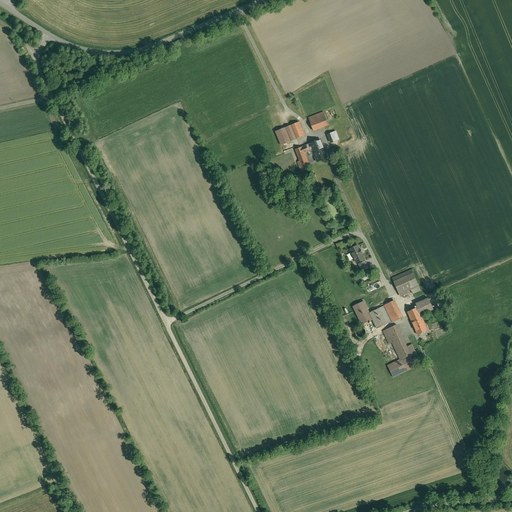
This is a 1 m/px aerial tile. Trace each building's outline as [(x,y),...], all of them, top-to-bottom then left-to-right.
[(323,112),(308,118),(313,131),(328,125),(323,112)] [(299,122),(291,125),(297,139),(305,136),(299,122)] [(291,141),(297,139),(291,125),(275,132),(281,146),(291,142),(291,141)] [(340,139),(336,131),(327,134),(330,143),(340,139)] [(320,140),(295,150),(300,161),(297,162),(301,172),(310,168),(304,153),(312,150),(312,149),(322,145),(320,140)] [(322,145),(312,149),(312,150),(317,162),(327,158),(322,145)] [(365,259),(358,245),(349,249),(351,254),(351,255),(353,259),(354,259),(356,264),(365,259)] [(369,268),(366,260),(358,264),(362,271),(369,268)] [(411,270),(393,278),(400,296),(408,292),(407,291),(411,289),(413,294),(420,290),(411,270)] [(428,298),(416,304),(417,307),(417,308),(421,315),(433,309),(428,298)] [(395,300),(383,306),(384,306),(391,322),(392,322),(403,317),(395,300)] [(369,313),(370,313),(364,301),(352,307),(362,325),(373,320),(369,313)] [(370,313),(369,313),(373,320),(377,329),(391,322),(384,306),(370,313)] [(421,315),(417,308),(417,307),(408,312),(418,335),(428,330),(421,315)] [(407,347),(397,325),(383,331),(389,344),(392,342),(400,360),(411,355),(407,347)] [(364,328),(363,328),(362,328),(361,327),(360,327),(359,327),(358,328),(357,329),(356,330),(356,331),(356,332),(355,333),(356,334),(356,335),(357,336),(358,337),(359,337),(360,338),(361,338),(362,338),(363,337),(364,336),(365,336),(365,335),(366,334),(366,333),(366,332),(366,331),(365,330),(365,329),(364,328)] [(412,344),(407,347),(411,355),(416,353),(412,344)] [(411,355),(400,360),(388,365),(394,378),(417,367),(411,355)]
